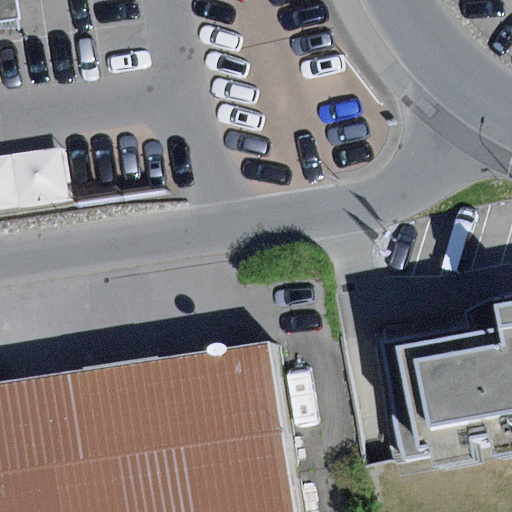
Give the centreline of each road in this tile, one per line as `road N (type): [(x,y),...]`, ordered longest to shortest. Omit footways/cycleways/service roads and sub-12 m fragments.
road 1 (residential): [(478,94),(411,186),(305,215),(0,261)]
road 2 (residential): [(395,0),(432,56),(478,94)]
